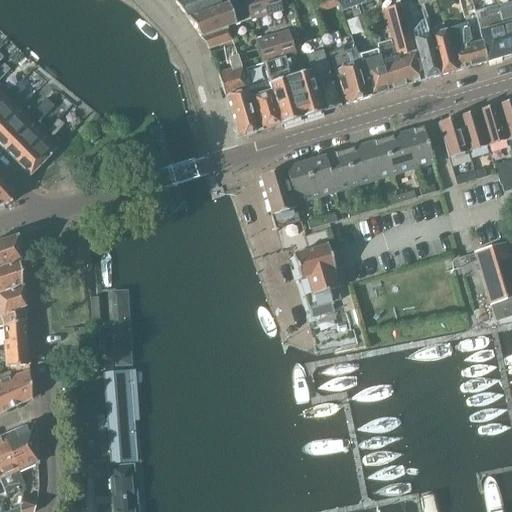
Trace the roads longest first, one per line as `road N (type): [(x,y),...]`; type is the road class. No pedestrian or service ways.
road 1 (residential): [(230,158),(511,84)]
road 2 (residential): [(27,212),(230,158)]
road 3 (residential): [(45,405),(27,212)]
road 4 (residential): [(294,330),(244,172),(230,158)]
road 5 (residential): [(146,0),(190,54),(230,158)]
